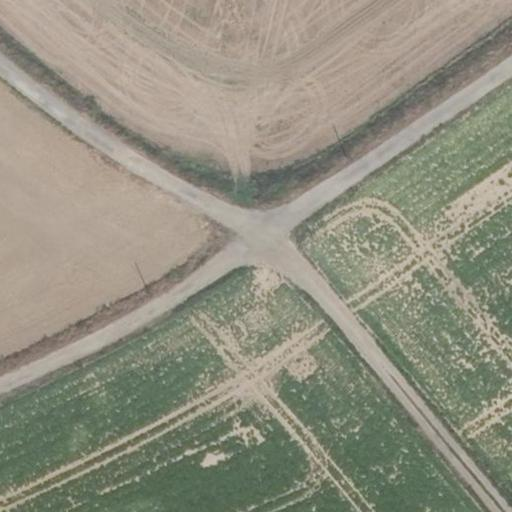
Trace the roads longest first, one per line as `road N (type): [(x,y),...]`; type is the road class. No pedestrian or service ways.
road 1 (track): [(0,35),(169,185),(262,235),(501,511)]
road 2 (track): [(511,64),(125,330),(0,380)]
